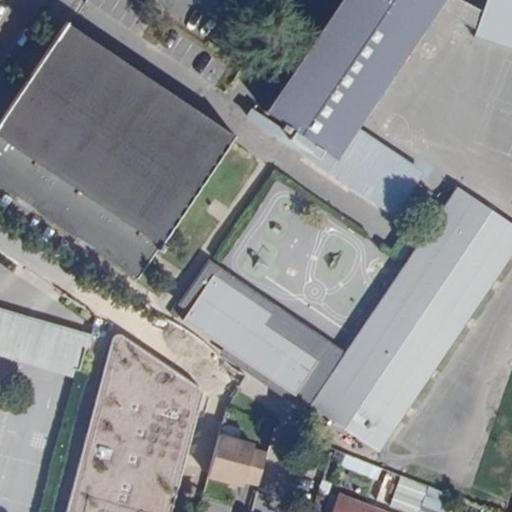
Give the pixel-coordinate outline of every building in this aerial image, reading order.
[(335,156),(436,6),(439,0),(342,0),(268,110),(335,156)] [(439,0),(436,6),(476,28),(482,11),(461,0),(439,0)] [(511,48),(511,0),(486,0),(482,11),(476,28),(473,35),(511,48)] [(67,24),(0,121),(0,182),(138,275),(155,250),(233,136),(67,24)] [(310,405),(376,450),(511,249),(511,224),(457,187),(406,263),(310,405)] [(259,445),(225,436),(213,484),(253,494),(255,486),(261,487),(269,456),(257,453),(259,445)] [(348,455),(344,466),(378,480),(383,469),(348,455)] [(406,511),(448,511),(454,496),(402,477),(391,506),(406,511)] [(386,511),(339,495),(332,511),(386,511)]
